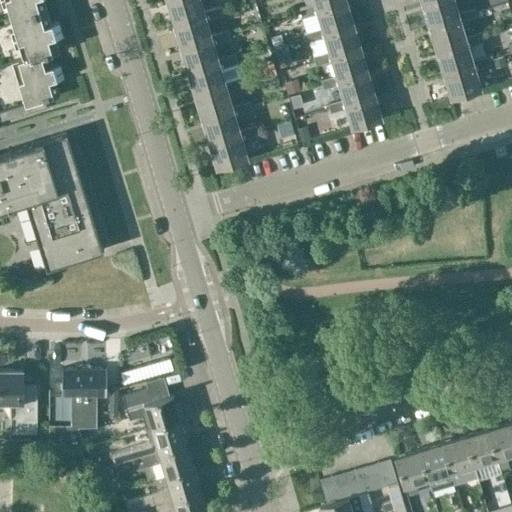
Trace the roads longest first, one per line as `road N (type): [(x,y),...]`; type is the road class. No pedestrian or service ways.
road 1 (residential): [(511,117),(218,202)]
road 2 (residential): [(248,458),(511,378)]
road 3 (residential): [(248,458),(176,214)]
road 4 (residential): [(176,214),(111,0)]
road 5 (residential): [(0,323),(82,325),(150,315)]
